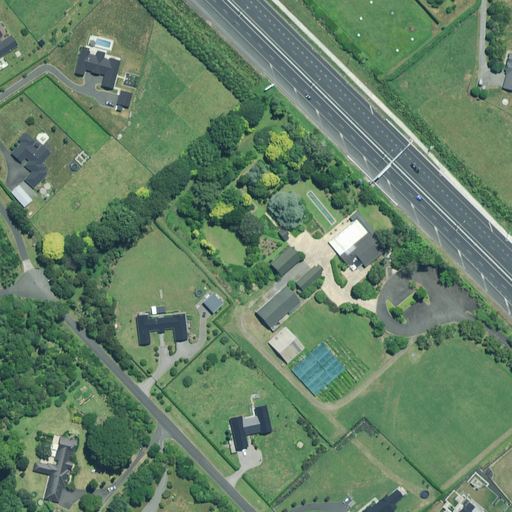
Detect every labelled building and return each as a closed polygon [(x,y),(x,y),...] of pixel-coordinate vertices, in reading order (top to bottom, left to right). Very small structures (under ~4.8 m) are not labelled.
[(511,54),(510,54),(509,53),(506,62),(507,62),(503,74),(506,75),(502,88),(511,91),(511,54)] [(41,164),(49,154),(42,148),(38,152),(30,145),(34,142),(26,135),(20,140),(23,143),(13,154),(21,162),(27,156),(32,160),(27,166),(34,172),(41,164)] [(34,172),(26,180),(30,184),(34,187),(46,174),(42,171),(45,168),(41,164),(34,172)] [(32,201),(19,186),(11,193),(24,208),(32,201)] [(349,218),(353,223),(328,244),(348,268),(349,267),(353,272),(362,264),(365,268),(384,252),(388,248),(357,211),(349,218)] [(299,260),(288,248),(269,265),(280,277),(299,260)] [(316,264),(311,268),(296,284),(303,291),(324,272),(316,264)] [(299,301),(284,286),(255,313),(274,332),(280,325),(277,322),(299,301)] [(304,349),(285,328),(269,343),(288,364),(304,349)] [(123,346),(130,339),(128,336),(120,343),(123,346)] [(327,386),(346,369),(321,342),(291,370),(315,397),(327,386)] [(346,369),(327,386),(339,399),(357,382),(346,369)] [(50,479),(45,500),(59,504),(64,484),(67,485),(72,463),(67,462),(69,452),(76,454),(79,441),(60,437),(54,466),(36,462),(34,475),(50,479)]
